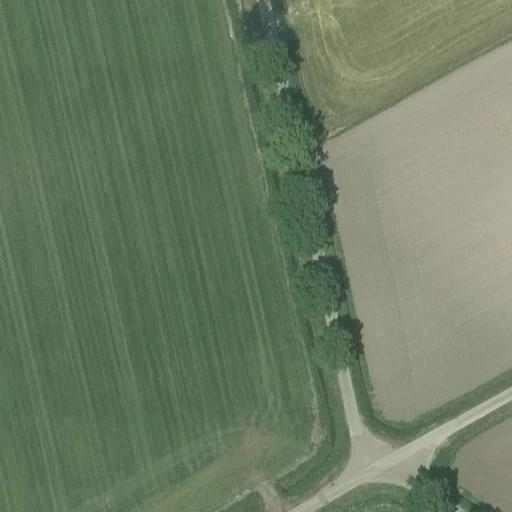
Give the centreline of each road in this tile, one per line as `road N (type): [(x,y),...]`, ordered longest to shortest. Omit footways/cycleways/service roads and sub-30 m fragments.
road 1 (unclassified): [(264,0),(348,388),(381,460)]
road 2 (unclassified): [(381,460),(511,389)]
